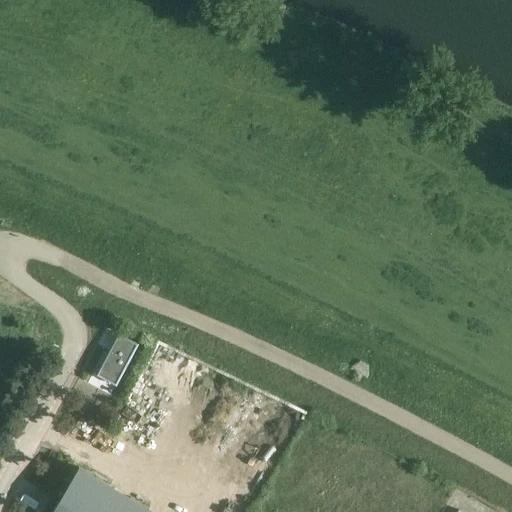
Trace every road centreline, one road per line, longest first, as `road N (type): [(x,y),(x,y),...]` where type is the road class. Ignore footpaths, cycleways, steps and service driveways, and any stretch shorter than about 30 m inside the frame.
road 1 (track): [(511,478),(62,260)]
road 2 (unclassified): [(0,490),(74,349),(74,327),(57,305),(0,262)]
